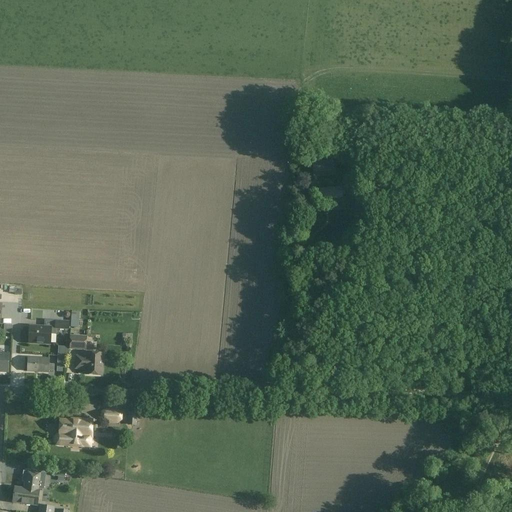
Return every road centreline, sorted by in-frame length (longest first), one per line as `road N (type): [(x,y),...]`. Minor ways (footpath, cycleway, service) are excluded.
road 1 (track): [(511,401),(421,392),(124,392)]
road 2 (unclassified): [(124,392),(0,389)]
